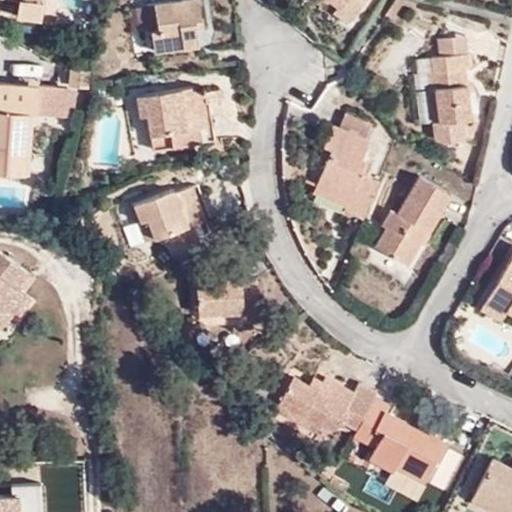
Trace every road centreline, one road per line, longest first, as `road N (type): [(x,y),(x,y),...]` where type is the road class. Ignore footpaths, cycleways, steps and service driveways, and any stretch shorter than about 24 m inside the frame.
road 1 (residential): [(407,360),(326,310),(283,240),(265,170),(277,33)]
road 2 (residential): [(407,360),(503,192)]
